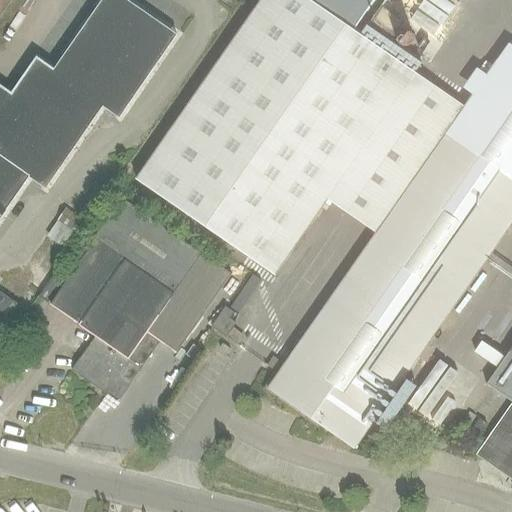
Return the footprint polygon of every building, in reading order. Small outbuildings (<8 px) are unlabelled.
[(120,120),(178,36),(126,0),(103,0),(55,71),(37,59),(12,96),(0,87),(0,221),(31,178),(47,189),(104,108),(120,120)] [(275,276),(416,73),(348,26),(309,0),(261,0),(137,180),(275,276)] [(316,0),(356,27),(374,0),(316,0)] [(383,8),(373,22),(394,37),(404,22),(383,8)] [(511,70),(498,61),(377,234),(269,389),(354,449),(511,222),(511,70)] [(159,341),(175,351),(178,353),(232,275),(203,254),(122,198),(94,239),(96,240),(51,305),(79,325),(96,337),(73,369),(119,401),(151,354),(159,341)] [(64,209),(45,237),(65,251),(84,223),(64,209)] [(48,304),(64,281),(55,275),(39,297),(48,304)] [(254,276),(234,307),(242,313),(263,282),(254,276)] [(0,331),(18,305),(15,304),(0,293),(0,331)] [(226,338),(236,324),(222,314),(212,328),(226,338)] [(487,343),(482,353),(501,363),(506,353),(487,343)] [(511,349),(487,386),(511,403),(511,404),(475,456),(511,481),(511,349)]
